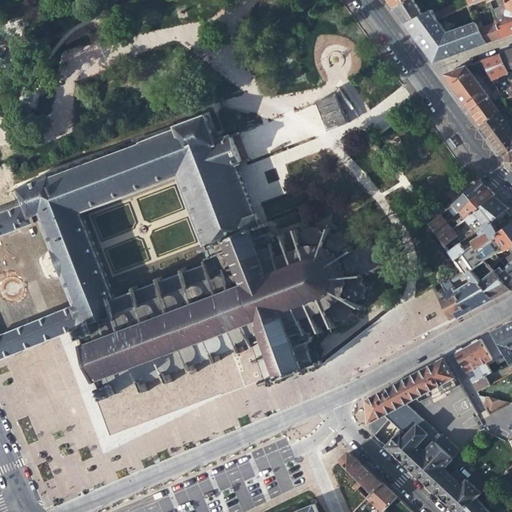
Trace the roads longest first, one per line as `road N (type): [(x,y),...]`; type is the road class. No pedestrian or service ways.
road 1 (residential): [(66,511),(324,398)]
road 2 (residential): [(364,0),(470,145),(511,187)]
road 3 (residential): [(433,511),(338,418)]
road 4 (residential): [(324,398),(439,339)]
